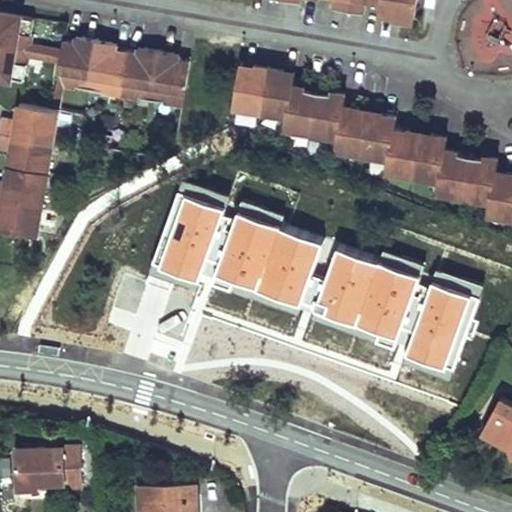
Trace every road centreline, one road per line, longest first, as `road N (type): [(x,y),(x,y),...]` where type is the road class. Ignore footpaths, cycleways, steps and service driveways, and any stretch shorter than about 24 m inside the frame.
road 1 (residential): [(96,0),(423,56)]
road 2 (secondary): [(282,437),(143,394),(0,366)]
road 3 (secondary): [(485,511),(282,437)]
